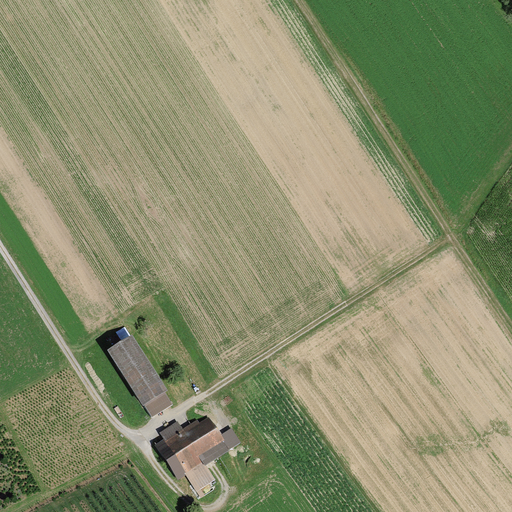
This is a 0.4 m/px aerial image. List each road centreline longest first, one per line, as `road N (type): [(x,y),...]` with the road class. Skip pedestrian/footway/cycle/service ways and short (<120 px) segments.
road 1 (track): [(511,159),(451,237),(141,434)]
road 2 (track): [(298,0),(451,237)]
road 3 (track): [(0,245),(114,421),(141,434)]
